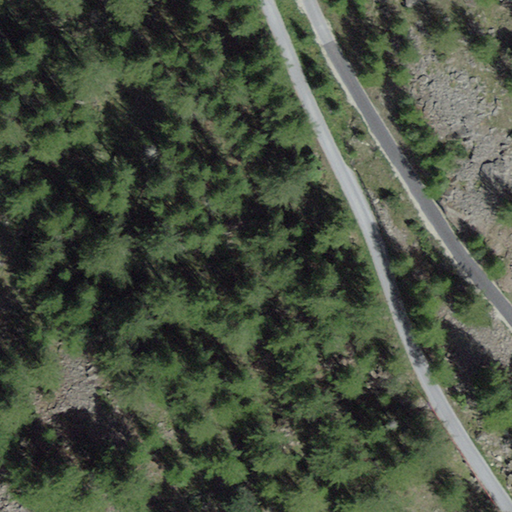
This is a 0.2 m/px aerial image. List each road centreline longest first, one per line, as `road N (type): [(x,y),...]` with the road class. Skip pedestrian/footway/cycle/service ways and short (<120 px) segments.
road 1 (track): [(266,0),(371,232),(427,387),(511,511)]
road 2 (track): [(314,0),(430,215),(511,311)]
